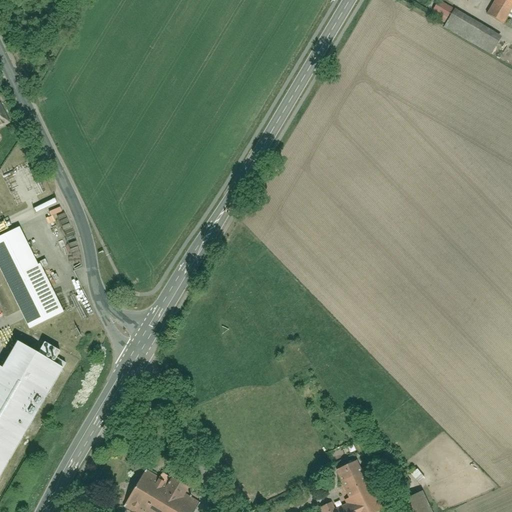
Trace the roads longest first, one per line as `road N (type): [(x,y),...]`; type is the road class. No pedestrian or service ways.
road 1 (secondary): [(140,342),(348,0)]
road 2 (tertiary): [(140,342),(105,311),(74,204),(0,51)]
road 3 (secondary): [(41,511),(135,352)]
road 4 (unclassified): [(218,511),(135,352)]
